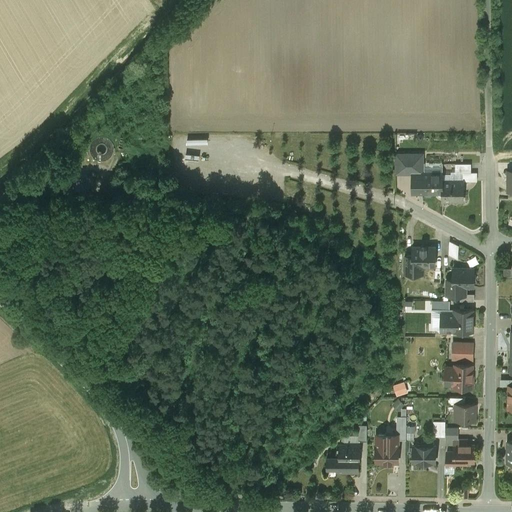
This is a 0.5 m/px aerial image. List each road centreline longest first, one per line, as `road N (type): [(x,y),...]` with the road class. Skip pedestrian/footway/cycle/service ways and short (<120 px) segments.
road 1 (tertiary): [(488,511),(136,505)]
road 2 (residential): [(492,245),(488,511)]
road 3 (tertiary): [(136,505),(132,460),(114,417),(0,297)]
road 4 (unclassified): [(487,0),(488,136)]
